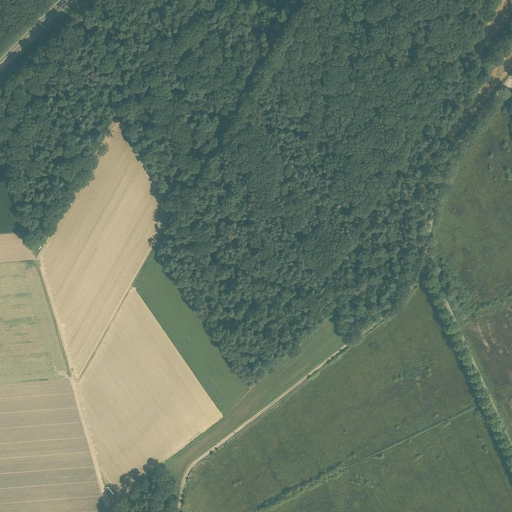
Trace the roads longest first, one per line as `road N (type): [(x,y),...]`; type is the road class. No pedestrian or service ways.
road 1 (track): [(107,511),(75,386),(304,0)]
road 2 (unclassified): [(511,444),(424,255),(448,162),(511,79)]
road 3 (track): [(75,386),(0,127)]
road 4 (track): [(356,339),(192,464),(178,511)]
